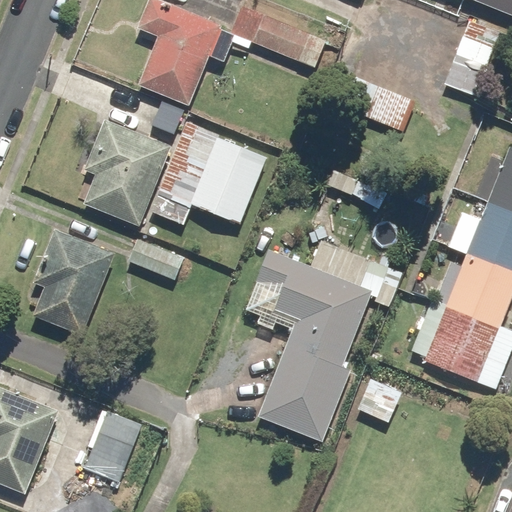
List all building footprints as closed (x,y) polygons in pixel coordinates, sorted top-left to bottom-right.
[(225,24),(168,0),(155,0),(144,25),(165,34),(143,84),(193,105),(213,57),(227,63),(235,43),(238,35),(234,34),(223,29),(225,24)] [(511,0),(473,0),(511,15),(511,0)] [(474,94),(498,31),(471,21),(448,84),(474,94)] [(401,132),(415,100),(378,84),(364,115),(401,132)] [(172,146),(106,119),(85,170),(97,175),(86,201),(141,223),(172,146)] [(272,157),(189,122),(154,213),(188,227),(199,202),(245,221),(272,157)] [(511,149),(428,360),(481,382),(511,304),(511,149)] [(360,174),(350,193),(384,211),(393,192),(360,174)] [(118,254),(60,232),(41,280),(48,283),(37,313),(88,332),(118,254)] [(158,248),(149,269),(182,283),(191,262),(158,248)] [(354,369),(344,365),(374,294),(380,297),(388,278),(334,255),(327,271),(273,248),(247,310),(262,316),(259,322),(276,329),(279,323),(298,331),(263,416),(324,441),(354,369)] [(391,423),(404,393),(374,380),(361,410),(391,423)] [(60,410),(0,386),(0,478),(29,490),(60,410)] [(124,483),(143,423),(108,412),(89,472),(124,483)]
